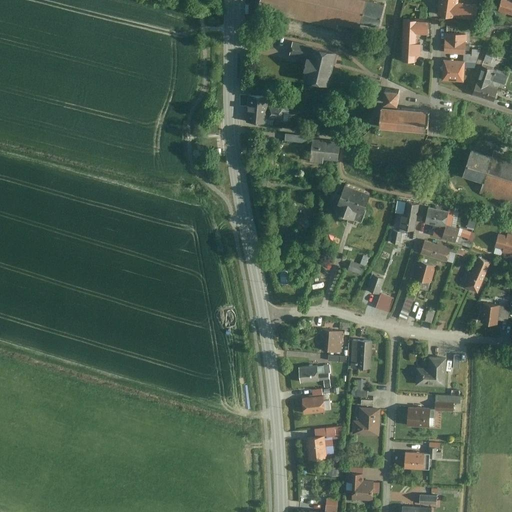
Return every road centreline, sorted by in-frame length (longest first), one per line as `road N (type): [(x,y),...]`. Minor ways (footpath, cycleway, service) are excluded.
road 1 (secondary): [(235,0),(236,152),(266,319)]
road 2 (secondary): [(266,319),(281,511)]
road 3 (residential): [(385,511),(395,330)]
road 4 (residential): [(266,319),(322,312),(395,330)]
